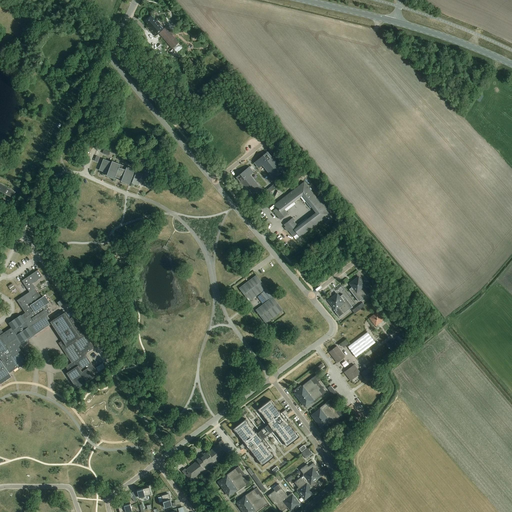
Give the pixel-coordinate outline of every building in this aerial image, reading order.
[(151,16),(145,21),(149,26),(147,27),(155,37),(156,36),(159,34),(161,36),(166,42),(172,49),(179,43),(175,38),(177,36),(172,31),(170,32),(166,27),(164,29),(156,19),(155,20),(151,16)] [(254,162),(258,168),(262,165),(274,179),(284,170),(272,155),(271,157),(267,153),(263,157),(262,155),(254,162)] [(103,159),(98,170),(105,173),(106,172),(107,173),(106,176),(114,179),(116,175),(122,177),(121,181),(129,184),(130,181),(132,182),(131,183),(138,186),(142,174),(134,171),(135,170),(126,167),(127,165),(121,163),(120,164),(112,161),(111,162),(103,159)] [(241,175),(237,178),(240,182),(238,184),(250,198),(261,189),(249,175),(253,172),(248,167),(240,174),(241,175)] [(277,208),(273,210),(277,215),(278,216),(278,217),(285,211),(284,208),(300,196),(301,199),(304,203),(305,202),(307,200),(317,213),(298,227),(293,221),(294,220),(293,218),(290,220),(291,222),(284,228),(285,228),(287,231),(288,230),(293,237),(297,234),(299,237),(301,235),(323,219),(329,214),(323,207),(304,182),(274,204),(276,207),(277,208)] [(275,183),(265,191),(267,194),(277,186),(275,183)] [(0,190),(7,195),(10,190),(4,187),(1,186),(0,185),(0,190)] [(0,376),(2,375),(4,377),(19,367),(28,361),(18,347),(28,340),(27,338),(33,334),(29,328),(51,312),(44,301),(32,284),(42,277),(38,270),(22,281),(23,283),(24,284),(29,292),(24,296),(17,300),(25,313),(23,314),(21,316),(21,315),(8,323),(12,328),(3,334),(1,330),(0,330),(0,334),(0,335),(0,376)] [(282,310),(283,310),(256,275),(256,276),(240,288),(249,300),(262,290),(270,300),(257,310),(266,322),(282,310)] [(369,293),(371,292),(372,291),(368,285),(366,287),(365,285),(358,277),(350,283),(352,286),(349,289),(359,301),(369,293)] [(335,309),(335,308),(337,310),(335,311),(339,317),(352,306),(343,294),(339,296),(337,294),(328,300),(335,309)] [(362,303),(352,311),(355,314),(365,306),(362,303)] [(69,372),(66,374),(76,390),(95,377),(94,375),(98,373),(85,354),(94,348),(85,333),(84,334),(73,317),(70,318),(66,312),(49,323),(61,341),(59,343),(72,363),(65,367),(69,372)] [(383,320),(377,312),(370,318),(376,326),(383,320)] [(356,357),(376,342),(368,332),(348,347),(356,357)] [(338,363),(345,357),(337,346),(329,352),(338,363)] [(217,376),(223,371),(215,361),(214,362),(215,364),(213,365),(215,368),(214,368),(215,369),(211,373),(213,375),(215,373),(217,376)] [(363,372),(361,373),(363,376),(364,377),(371,372),(378,366),(376,364),(375,362),(363,372)] [(316,368),(315,369),(317,371),(318,371),(324,366),(322,363),(316,368)] [(97,367),(96,368),(98,372),(105,368),(105,367),(102,364),(97,367)] [(351,380),(361,373),(354,365),(345,372),(351,380)] [(301,385),(294,391),(296,393),(305,406),(313,400),(314,402),(323,395),(326,392),(322,387),(321,388),(317,383),(318,382),(320,380),(316,375),(314,377),(302,386),(301,385)] [(327,388),(335,399),(338,396),(330,386),(327,388)] [(319,409),(320,410),(313,415),(323,428),(330,423),(331,424),(343,414),(339,409),(338,411),(334,405),(335,404),(331,399),(319,409)] [(287,446),(300,437),(297,434),(287,421),(289,420),(282,412),(280,413),(272,403),(273,403),(271,400),(258,409),(260,412),(261,412),(268,421),(267,422),(268,423),(257,432),(256,431),(255,432),(248,422),(246,419),(233,429),(236,432),(236,431),(244,442),(242,443),(249,452),(251,450),(260,462),(260,463),(262,466),(275,456),(272,453),(262,441),(263,440),(262,439),(274,430),(275,431),(276,430),(285,443),(287,446)] [(222,440),(219,443),(219,444),(211,451),(210,451),(208,452),(207,451),(203,455),(201,456),(197,460),(198,461),(195,463),(186,470),(185,469),(185,468),(182,471),(184,474),(185,476),(186,476),(186,475),(187,475),(191,480),(201,473),(204,470),(203,469),(214,460),(215,462),(216,461),(229,451),(224,445),(225,444),(222,440)] [(305,451),(301,453),(303,455),(305,458),(309,456),(312,453),(308,448),(305,451)] [(308,466),(307,464),(300,470),(304,475),(294,482),(298,488),(296,489),(305,500),(313,493),(311,490),(317,485),(314,481),(319,477),(315,472),(319,469),(314,462),(308,466)] [(239,466),(226,475),(227,477),(219,482),(229,495),(236,490),(237,491),(250,482),(246,477),(245,478),(241,473),(242,472),(239,466)] [(262,492),(266,489),(255,473),(251,476),(262,492)] [(275,490),(268,496),(275,506),(276,505),(281,511),(288,507),(289,509),(291,510),(299,504),(291,493),(288,496),(279,484),(273,488),(274,489),(275,490)] [(149,487),(137,490),(139,498),(151,494),(149,487)] [(257,487),(244,496),(245,498),(238,503),(243,511),(253,511),(254,511),(255,511),(268,503),(263,496),(262,497),(259,494),(261,493),(257,487)] [(169,493),(161,496),(163,501),(165,508),(172,506),(169,493)] [(19,498),(12,501),(15,509),(10,511),(19,511),(24,509),(19,498)] [(1,503),(0,503),(0,511),(10,511),(9,508),(4,510),(1,503)]
